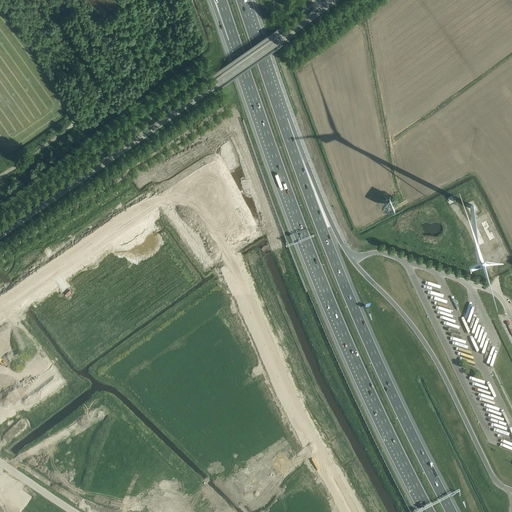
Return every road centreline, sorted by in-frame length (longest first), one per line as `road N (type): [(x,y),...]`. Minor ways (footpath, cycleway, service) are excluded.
road 1 (unclassified): [(348,511),(197,204),(174,195),(143,204),(0,304)]
road 2 (motorway): [(246,79),(341,331),(428,511)]
road 3 (motorway): [(451,511),(357,317),(277,110)]
road 4 (secondary): [(0,234),(321,9)]
road 5 (track): [(148,230),(214,283),(322,511)]
road 6 (motorway): [(342,246),(290,120),(277,110)]
